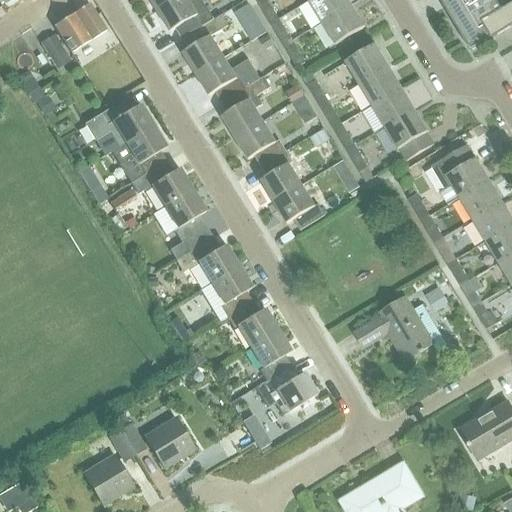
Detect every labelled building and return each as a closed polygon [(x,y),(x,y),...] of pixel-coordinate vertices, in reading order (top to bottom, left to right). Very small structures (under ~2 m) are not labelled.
[(150,0),(158,12),(177,0),(150,0)] [(202,0),(177,0),(158,12),(170,33),(176,29),(183,40),(208,24),(214,20),(202,0)] [(312,0),(308,3),(298,9),(311,30),(321,24),(352,6),(348,0),(312,0)] [(511,27),(495,0),(439,0),(471,52),(511,27)] [(279,19),(269,3),(261,8),(270,24),(279,19)] [(71,54),(106,32),(89,5),(54,27),(71,54)] [(249,6),(234,15),(240,23),(254,15),(249,6)] [(352,6),(321,24),(335,47),(366,28),(352,6)] [(208,24),(183,40),(189,51),(183,54),(196,76),(224,59),(211,37),(228,27),(221,16),(214,20),(208,24)] [(292,42),(282,25),(274,30),(284,47),(292,42)] [(39,46),(56,72),(70,63),(54,37),(39,46)] [(267,39),(258,44),(263,53),(272,48),(267,39)] [(359,86),(389,67),(376,45),(345,63),(359,86)] [(306,64),(295,47),(287,52),(297,69),(306,64)] [(232,71),(224,59),(196,76),(209,97),(215,93),(222,104),(260,80),(248,61),(232,71)] [(389,67),(359,86),(371,107),(402,89),(389,67)] [(260,80),(222,104),(228,114),(222,118),(235,140),(263,123),(255,110),(263,106),(257,97),(271,88),(264,78),(260,80)] [(27,93),(36,87),(32,80),(23,86),(27,93)] [(329,104),(319,86),(311,92),(321,109),(329,104)] [(415,111),(402,89),(371,107),(385,129),(415,111)] [(304,97),(293,104),(299,113),(310,106),(304,97)] [(47,99),(35,106),(43,119),(55,112),(47,99)] [(101,114),(84,125),(85,126),(95,142),(110,133),(119,148),(152,127),(139,106),(133,110),(126,99),(101,114)] [(342,125),(332,109),(324,114),(334,130),(342,125)] [(415,111),(385,129),(398,151),(400,150),(407,162),(434,146),(427,134),(428,133),(415,111)] [(263,123),(235,140),(248,161),(254,157),(261,168),(286,152),(279,142),(276,144),(263,123)] [(119,148),(111,152),(119,166),(131,185),(165,164),(159,153),(165,149),(152,127),(119,148)] [(355,147),(345,130),(337,135),(347,152),(355,147)] [(322,133),(308,141),(314,151),(328,143),(322,133)] [(466,147),(431,168),(445,192),(441,195),(448,206),(459,200),(490,182),(476,159),(474,161),(466,147)] [(286,152),(261,168),(267,178),(261,182),(274,204),(302,186),(289,165),(292,163),(286,152)] [(368,169),(358,152),(350,157),(360,174),(368,169)] [(165,164),(131,185),(137,195),(150,187),(163,208),(191,191),(178,170),(171,174),(165,164)] [(341,166),(331,172),(337,182),(347,176),(341,166)] [(503,203),(490,182),(459,200),(472,222),(503,203)] [(95,184),(87,190),(97,206),(105,201),(106,200),(96,184),(95,184)] [(302,186),(274,204),(287,225),(293,221),(300,232),(325,216),(318,205),(315,207),(302,186)] [(191,191),(163,208),(177,230),(173,232),(180,245),(169,251),(176,262),(187,255),(207,243),(212,240),(205,229),(198,217),(205,213),(191,191)] [(109,205),(114,213),(136,200),(131,192),(109,205)] [(422,222),(430,217),(417,195),(409,200),(422,222)] [(511,226),(511,218),(503,203),(472,222),(485,243),(511,226)] [(115,218),(111,221),(114,226),(111,229),(116,237),(124,231),(126,230),(123,224),(117,216),(115,218)] [(430,217),(422,222),(435,244),(443,239),(430,217)] [(130,219),(123,224),(126,230),(127,231),(134,227),(130,219)] [(511,226),(485,243),(497,265),(511,256),(511,226)] [(456,260),(443,239),(435,244),(448,265),(456,260)] [(212,240),(187,255),(176,262),(182,273),(197,264),(210,285),(238,268),(225,246),(218,251),(212,240)] [(511,256),(497,265),(510,286),(511,285),(511,256)] [(456,260),(448,265),(461,287),(469,282),(456,260)] [(210,285),(200,292),(219,323),(226,319),(251,303),(245,293),(251,289),(238,268),(210,285)] [(153,279),(146,279),(146,288),(156,288),(156,285),(156,279),(153,279)] [(482,303),(469,282),(461,287),(474,308),(482,303)] [(436,292),(424,300),(434,316),(446,308),(436,292)] [(384,318),(355,335),(363,349),(388,334),(404,362),(432,346),(436,353),(447,346),(423,306),(413,313),(405,300),(381,314),(384,318)] [(258,314),(251,303),(226,319),(233,330),(236,328),(249,349),(277,332),(264,310),(258,314)] [(482,303),(474,308),(487,331),(495,326),(482,303)] [(181,328),(174,332),(183,346),(191,341),(194,339),(190,332),(187,334),(185,335),(181,328)] [(277,332),(249,349),(262,370),(259,372),(265,383),(291,367),(284,357),(291,353),(277,332)] [(197,354),(189,359),(195,368),(203,363),(197,354)] [(282,417),(317,396),(304,374),(297,378),(291,367),(265,383),(255,389),(267,409),(274,405),(282,417)] [(511,410),(508,403),(459,432),(478,463),(511,442),(511,410)] [(163,470),(194,451),(175,419),(144,438),(163,470)] [(145,449),(131,425),(120,432),(135,455),(145,449)] [(261,431),(250,438),(255,446),(259,454),(271,447),(261,431)] [(135,455),(120,432),(110,438),(124,462),(135,455)] [(103,507),(133,488),(114,457),(83,476),(103,507)] [(401,511),(401,510),(422,497),(403,466),(341,503),(346,511),(401,511)] [(38,474),(34,485),(43,488),(47,477),(38,474)] [(22,482),(6,491),(16,508),(18,511),(29,511),(37,507),(22,482)] [(459,499),(456,511),(472,511),(474,502),(459,499)]
